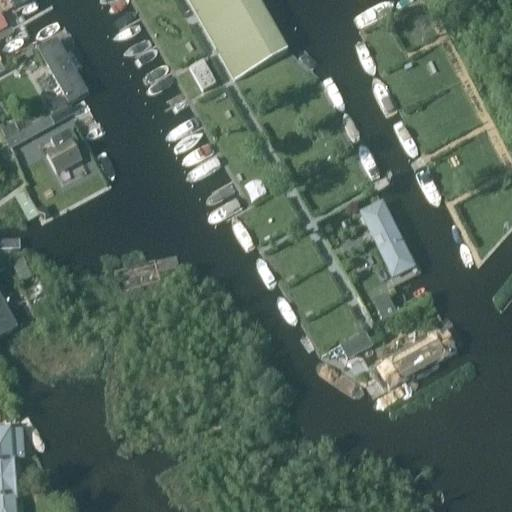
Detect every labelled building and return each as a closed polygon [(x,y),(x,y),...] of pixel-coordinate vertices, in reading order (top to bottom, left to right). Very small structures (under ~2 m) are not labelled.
[(183,0),(232,87),(284,56),(251,0),(183,0)] [(85,96),(56,44),(39,53),(68,105),(85,96)] [(215,87),(201,63),(188,71),(202,94),(215,87)] [(53,127),(65,120),(60,112),(48,119),(49,120),(53,127)] [(49,120),(13,140),(18,148),(53,128),(53,127),(49,120)] [(14,126),(2,132),(7,142),(19,135),(14,126)] [(73,150),(78,147),(70,132),(50,143),(55,153),(46,158),(55,176),(80,163),(73,150)] [(381,205),(360,216),(392,281),(413,270),(381,205)] [(382,317),(395,312),(390,296),(376,301),(382,317)] [(0,333),(13,327),(0,303),(0,333)] [(22,304),(8,312),(17,329),(31,321),(22,304)] [(456,355),(444,334),(377,371),(389,392),(456,355)] [(16,511),(10,430),(0,430),(0,511),(16,511)]
